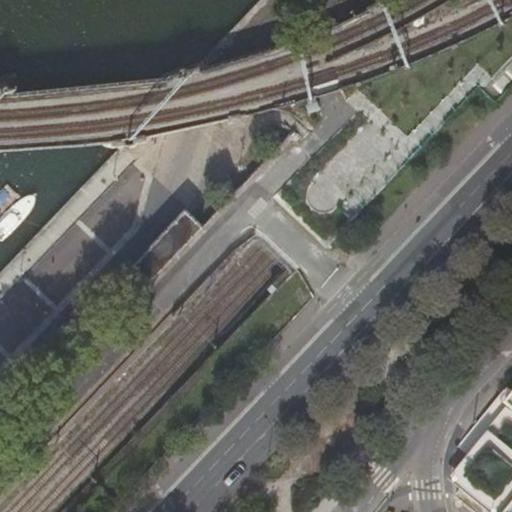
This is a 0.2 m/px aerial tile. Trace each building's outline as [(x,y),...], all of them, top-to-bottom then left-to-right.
[(308,105),(305,106),(298,107),(300,115),(309,112),(308,105)] [(194,226),(189,222),(134,280),(138,284),(143,289),(185,244),(187,242),(189,240),(198,230),(194,226)] [(114,318),(110,314),(99,325),(104,329),(114,318)] [(99,335),(93,331),(85,340),(90,344),(99,335)] [(511,511),(511,389),(500,405),(432,489),(462,511),(511,511)]
